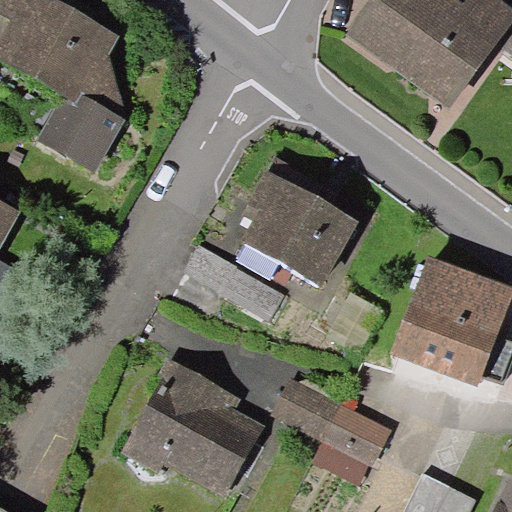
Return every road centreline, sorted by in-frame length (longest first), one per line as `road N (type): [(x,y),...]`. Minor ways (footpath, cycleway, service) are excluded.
road 1 (residential): [(259,59),(0,497)]
road 2 (residential): [(259,59),(511,245)]
